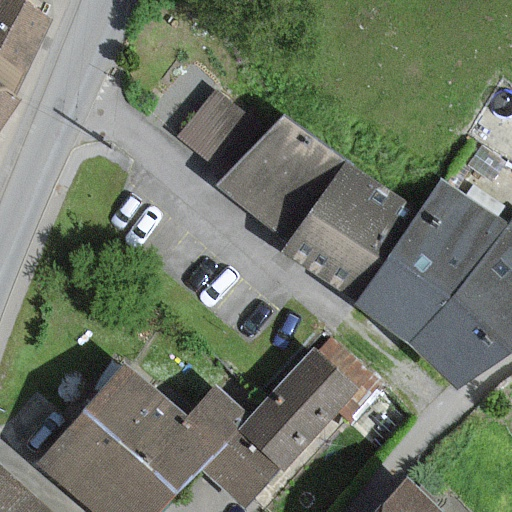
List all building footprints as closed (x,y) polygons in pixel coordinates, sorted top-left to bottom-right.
[(0,0),(0,122),(16,97),(46,22),(7,0),(0,0)] [(269,128),(217,86),(178,134),(228,174),(219,186),(354,295),(418,217),(285,109),(269,128)] [(511,225),(509,229),(443,185),(418,217),(354,295),(458,378),(511,343),(511,225)] [(184,421),(135,375),(49,465),(98,511),(162,511),(203,470),(246,511),(365,385),(319,342),(247,419),(215,389),(184,421)] [(55,511),(1,467),(0,467),(0,511),(55,511)] [(435,511),(409,488),(386,511),(435,511)]
